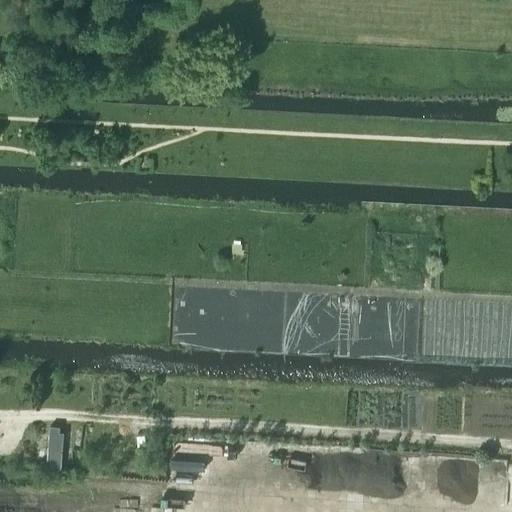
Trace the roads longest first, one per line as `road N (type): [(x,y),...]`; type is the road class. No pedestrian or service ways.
road 1 (track): [(511,144),(0,118)]
road 2 (track): [(511,54),(0,31)]
road 3 (track): [(0,148),(112,163),(209,127)]
